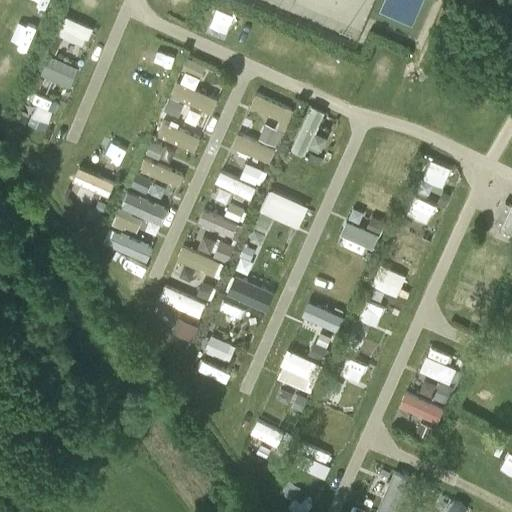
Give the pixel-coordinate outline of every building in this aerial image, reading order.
[(43,0),(41,7),(51,11),(55,0),(43,0)] [(511,0),(491,0),(489,3),(495,7),(469,49),(500,68),(511,48),(511,0)] [(88,46),(98,26),(70,13),(61,33),(88,46)] [(26,41),(21,51),(30,55),(45,26),(26,17),(16,36),(26,41)] [(54,52),(45,72),(75,86),(85,66),(54,52)] [(205,78),(214,63),(196,53),(187,68),(205,78)] [(385,55),(380,72),(393,76),(398,59),(385,55)] [(181,81),(176,97),(218,110),(223,94),(181,81)] [(133,91),(125,107),(142,115),(150,99),(133,91)] [(282,145),(298,106),(261,91),(254,107),(273,115),(263,137),(282,145)] [(33,124),(50,129),(60,98),(42,93),(33,124)] [(169,108),(183,115),(189,103),(175,96),(169,108)] [(315,102),(298,148),(311,153),(315,141),(320,142),(333,109),(315,102)] [(170,119),(163,132),(200,150),(207,137),(170,119)] [(275,161),(281,146),(243,131),(237,145),(275,161)] [(157,139),(151,151),(164,156),(169,145),(157,139)] [(387,145),(383,154),(413,166),(416,157),(387,145)] [(406,183),(413,169),(380,153),(373,167),(406,183)] [(144,167),(183,185),(189,172),(150,154),(144,167)] [(448,186),(456,166),(436,157),(427,178),(448,186)] [(252,161),(245,175),(264,184),(270,169),(252,161)] [(84,164),(77,179),(113,196),(120,180),(84,164)] [(228,166),(221,178),(254,199),(262,187),(228,166)] [(389,213),(394,191),(371,186),(366,207),(389,213)] [(276,188),(267,210),(304,225),(313,202),(276,188)] [(126,208),(169,219),(174,202),(131,190),(126,208)] [(412,212),(430,223),(441,205),(424,194),(412,212)] [(511,234),(511,201),(511,204),(501,227),(498,232),(511,238),(511,234)] [(234,203),(231,214),(248,218),(250,207),(234,203)] [(204,225),(239,232),(243,216),(207,209),(204,225)] [(124,215),(122,224),(142,228),(144,219),(124,215)] [(354,224),(349,244),(370,249),(375,229),(354,224)] [(121,229),(116,247),(154,258),(159,240),(121,229)] [(425,250),(428,240),(402,231),(398,241),(425,250)] [(188,243),(181,258),(219,274),(225,259),(188,243)] [(472,267),(495,275),(502,254),(480,246),(472,267)] [(386,265),(380,287),(403,294),(409,272),(386,265)] [(271,311),(281,290),(240,271),(230,292),(271,311)] [(352,306),(361,284),(328,271),(319,293),(352,306)] [(466,281),(456,302),(478,312),(488,292),(466,281)] [(203,315),(210,301),(170,282),(163,296),(203,315)] [(373,298),(364,316),(380,324),(389,306),(373,298)] [(227,299),(224,308),(246,315),(249,306),(227,299)] [(313,299),(307,314),(343,329),(350,313),(313,299)] [(322,329),(313,352),(325,356),(334,334),(322,329)] [(207,349),(232,360),(239,343),(214,333),(207,349)] [(462,367),(452,362),(455,354),(436,345),(425,368),(455,382),(462,367)] [(312,389),(326,362),(295,347),(281,374),(312,389)] [(365,381),(373,363),(353,355),(346,373),(365,381)] [(229,378),(232,368),(206,360),(202,369),(229,378)] [(411,388),(404,403),(441,419),(447,405),(411,388)] [(314,425),(344,437),(353,414),(322,402),(314,425)] [(262,417),(255,431),(285,446),(292,432),(262,417)] [(333,472),(336,448),(311,445),(308,469),(333,472)] [(370,488),(397,499),(408,475),(380,463),(370,488)] [(459,497),(449,511),(470,511),(474,507),(459,497)]
